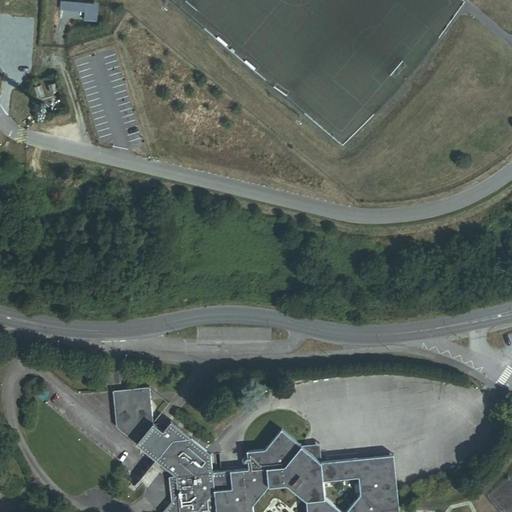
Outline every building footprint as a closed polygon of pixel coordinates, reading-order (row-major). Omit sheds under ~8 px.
[(84,20),(97,21),(98,3),(60,1),(60,11),(84,13),(84,20)] [(58,90),(55,82),(49,84),(52,92),(58,90)] [(45,95),(41,84),(35,86),(39,97),(45,95)] [(114,390),(117,427),(173,473),(170,477),(172,500),(162,511),(188,511),(188,502),(190,499),(189,488),(187,486),(192,479),(188,434),(173,422),(165,431),(154,422),(151,387),(114,390)] [(399,511),(396,456),(322,461),(321,444),(302,445),(283,430),(279,430),(264,450),(249,451),(249,458),(247,460),(248,469),(232,470),(233,489),(216,490),(217,511),(399,511)]
